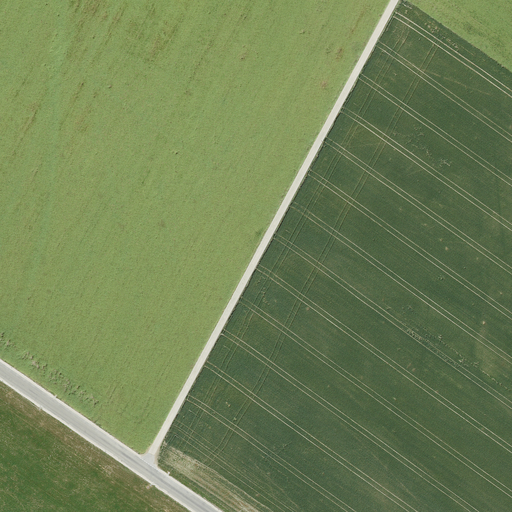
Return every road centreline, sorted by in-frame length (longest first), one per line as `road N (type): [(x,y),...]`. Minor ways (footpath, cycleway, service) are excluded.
road 1 (track): [(395,0),(142,470)]
road 2 (tertiary): [(202,511),(0,371)]
